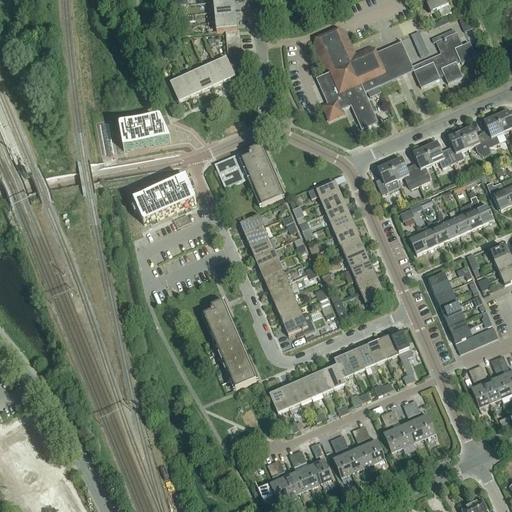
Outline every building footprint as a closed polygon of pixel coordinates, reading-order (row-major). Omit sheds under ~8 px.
[(425,0),(428,6),(427,7),(431,17),(433,16),(432,15),(439,12),(442,19),(451,15),(444,0),(425,0)] [(214,4),(215,14),(235,12),(234,2),(214,4)] [(236,21),(235,12),(215,14),(216,24),(236,21)] [(473,31),(468,19),(460,23),(464,34),(473,31)] [(225,33),(238,31),(236,21),(216,24),(217,33),(225,33)] [(415,22),(398,29),(403,40),(420,33),(415,22)] [(316,41),(315,46),(321,61),(325,69),(329,71),(331,74),(319,79),(331,105),(328,106),(326,111),(330,121),(343,115),(341,112),(351,107),(362,132),(379,124),(365,95),(367,94),(368,94),(378,89),(414,74),(421,90),(441,82),(440,79),(445,77),(449,86),(463,80),(457,66),(461,64),(462,66),(476,59),(470,45),(463,48),(458,36),(437,45),(442,56),(412,69),(402,44),(376,55),(374,51),(370,49),(355,56),(351,48),(345,32),(340,31),(316,41)] [(242,56),(228,57),(229,59),(227,60),(230,68),(243,62),(242,56)] [(224,84),(235,79),(230,68),(227,60),(226,60),(215,65),(224,84)] [(213,89),(224,84),(215,65),(204,70),(213,89)] [(204,70),(193,75),(202,94),(213,89),(204,70)] [(193,75),(182,80),(191,99),(202,94),(193,75)] [(171,86),(180,105),(191,99),(182,80),(171,86)] [(511,119),(509,114),(496,119),(504,135),(511,132),(511,134),(511,119)] [(497,138),(504,135),(496,119),(485,125),(489,134),(483,137),(489,150),(500,145),(497,138)] [(119,131),(119,132),(123,154),(170,146),(161,125),(160,124),(159,124),(158,124),(121,130),(120,130),(120,131),(119,131)] [(473,129),(461,135),(469,151),(475,148),(478,155),(483,159),(491,155),(489,150),(483,137),(477,139),(473,129)] [(465,161),(462,154),(469,151),(461,135),(449,140),(454,150),(448,152),(454,166),(465,161)] [(438,145),(426,151),(433,167),(440,164),(443,171),(454,166),(448,152),(443,155),(438,145)] [(261,149),(216,169),(226,192),(251,181),(263,209),(283,200),(261,149)] [(430,177),(427,170),(433,167),(426,151),(414,156),(418,165),(412,168),(421,187),(430,183),(430,177)] [(403,161),(391,166),(398,182),(405,179),(408,186),(411,191),(421,187),(412,168),(407,171),(403,161)] [(394,192),(391,185),(398,182),(391,166),(379,171),(383,181),(377,184),(383,197),(394,192)] [(486,174),(479,168),(477,169),(480,176),(486,174)] [(501,170),(496,173),(498,178),(504,176),(501,170)] [(185,182),(133,205),(142,227),(143,228),(144,228),(145,228),(194,207),(195,206),(195,205),(195,204),(185,182)] [(475,182),(464,186),(467,192),(477,188),(475,182)] [(505,184),(501,186),(504,194),(505,193),(511,207),(511,190),(508,192),(505,184)] [(322,205),(342,197),(337,185),(318,193),(317,191),(309,194),(312,202),(319,199),(322,205)] [(492,185),(487,188),(493,200),(494,199),(501,214),(511,209),(511,207),(505,193),(504,194),(501,186),(494,189),(492,185)] [(460,189),(453,192),(455,197),(462,193),(460,189)] [(322,205),(327,216),(346,208),(342,197),(322,205)] [(470,201),(471,205),(475,213),(476,213),(484,228),(495,223),(488,208),(480,211),(474,199),(470,201)] [(427,203),(420,206),(423,212),(430,209),(427,203)] [(465,208),(461,210),(464,218),(465,218),(472,233),(484,228),(476,213),(475,213),(471,205),(465,207),(465,208)] [(293,212),(295,216),(303,213),(301,208),(293,212)] [(327,216),(332,228),(351,219),(346,208),(327,216)] [(413,220),(414,219),(413,216),(411,212),(401,217),(404,224),(408,222),(413,220)] [(305,218),(303,213),(295,216),(297,221),(305,218)] [(450,215),(450,216),(453,223),(455,223),(461,238),(472,233),(465,218),(464,218),(458,221),(454,213),(450,215)] [(246,238),(265,230),(260,218),(241,226),(246,238)] [(442,228),(444,228),(451,243),(461,238),(455,223),(453,223),(447,226),(444,219),(443,218),(439,220),(440,223),(442,228)] [(291,219),(282,223),(285,229),(287,228),(289,232),(296,229),(294,225),(291,219)] [(332,228),(336,239),(356,230),(351,219),(332,228)] [(428,225),(429,228),(431,233),(433,233),(440,248),(451,243),(444,228),(442,228),(440,223),(433,226),(432,223),(428,225)] [(421,228),(417,230),(420,238),(422,238),(429,253),(440,248),(433,233),(431,233),(429,228),(422,231),(421,228)] [(270,241),(265,230),(246,238),(250,250),(270,241)] [(336,239),(341,250),(361,241),(356,230),(336,239)] [(303,234),(305,239),(312,236),(310,231),(303,234)] [(417,258),(429,253),(422,238),(420,238),(414,241),(410,233),(406,235),(410,243),(411,243),(417,258)] [(250,250),(255,261),(275,253),(270,241),(250,250)] [(341,250),(346,261),(365,252),(361,241),(341,250)] [(511,257),(508,248),(491,256),(495,264),(511,257)] [(346,261),(351,272),(370,264),(365,252),(346,261)] [(279,264),(275,253),(255,261),(260,272),(279,264)] [(511,257),(495,264),(498,272),(511,266),(511,257)] [(324,263),(322,258),(314,261),(316,266),(324,263)] [(260,272),(265,283),(284,275),(279,264),(260,272)] [(351,272),(356,283),(375,275),(370,264),(351,272)] [(511,266),(498,272),(502,280),(511,275),(511,266)] [(289,286),(284,275),(265,283),(270,294),(289,286)] [(322,279),(324,283),(332,280),(329,275),(322,279)] [(375,275),(356,283),(360,294),(380,286),(375,275)] [(511,275),(502,280),(505,288),(511,284),(511,275)] [(432,292),(449,285),(446,277),(429,284),(432,292)] [(449,285),(432,292),(436,300),(453,293),(449,285)] [(270,294),(274,305),(294,297),(289,286),(270,294)] [(385,297),(380,286),(360,294),(362,297),(365,306),(366,306),(367,309),(377,305),(375,302),(385,297)] [(436,300),(439,308),(456,300),(453,293),(436,300)] [(360,294),(341,302),(342,305),(362,297),(360,294)] [(299,308),(294,297),(274,305),(279,317),(299,308)] [(456,300),(439,308),(443,316),(460,308),(456,300)] [(340,321),(348,318),(343,308),(342,305),(341,302),(334,306),(336,311),(340,321)] [(212,309),(214,314),(204,318),(236,392),(256,384),(222,305),(212,309)] [(279,317),(284,328),(303,319),(299,308),(279,317)] [(443,316),(446,324),(463,317),(460,308),(443,316)] [(332,314),(325,317),(328,322),(335,319),(332,314)] [(463,317),(446,324),(450,332),(467,324),(463,317)] [(311,323),(306,325),(303,319),(284,328),(289,339),(295,336),(302,333),(304,337),(315,332),(311,323)] [(467,324),(450,332),(453,340),(470,333),(467,324)] [(399,357),(401,357),(409,377),(415,375),(409,361),(414,359),(402,333),(391,338),(399,357)] [(470,333),(453,340),(457,348),(474,340),(470,333)] [(379,343),(388,362),(399,357),(391,338),(379,343)] [(379,343),(369,348),(377,367),(388,362),(379,343)] [(369,348),(357,352),(366,372),(377,367),(369,348)] [(357,352),(346,357),(355,377),(366,372),(357,352)] [(344,382),(355,377),(346,357),(335,362),(337,368),(344,382)] [(497,362),(502,373),(508,371),(503,360),(497,362)] [(496,376),(502,373),(497,362),(491,365),(496,376)] [(337,368),(326,373),(335,393),(346,388),(344,382),(337,368)] [(475,372),(480,383),(486,380),(481,369),(475,372)] [(474,385),(480,383),(475,372),(469,374),(474,385)] [(326,373),(315,377),(324,397),(335,393),(326,373)] [(315,377),(304,382),(312,402),(324,397),(315,377)] [(502,401),(511,396),(511,395),(505,379),(494,384),(502,401)] [(304,382),(293,387),(301,407),(312,402),(304,382)] [(494,384),(483,388),(491,406),(502,401),(494,384)] [(290,412),(301,407),(293,387),(281,392),(290,412)] [(387,389),(391,397),(397,395),(393,387),(387,389)] [(472,393),(480,411),(491,406),(483,388),(472,393)] [(381,401),(391,397),(387,389),(384,391),(383,389),(377,391),(381,401)] [(279,417),(290,412),(281,392),(270,397),(279,417)] [(355,410),(362,407),(359,399),(358,397),(351,400),(355,410)] [(410,406),(415,418),(421,415),(416,404),(410,406)] [(409,421),(415,418),(410,406),(404,409),(409,421)] [(388,416),(393,428),(399,425),(394,413),(388,416)] [(387,430),(393,428),(388,416),(382,419),(387,430)] [(28,419),(19,423),(23,432),(32,428),(28,419)] [(429,419),(417,423),(425,441),(436,436),(429,419)] [(417,423),(406,428),(414,446),(425,441),(417,423)] [(406,428),(395,433),(403,451),(414,446),(406,428)] [(359,431),(364,443),(370,441),(365,429),(359,431)] [(358,446),(364,443),(359,431),(353,434),(358,446)] [(35,448),(26,432),(4,445),(13,460),(35,448)] [(384,438),(392,456),(403,451),(395,433),(384,438)] [(337,441),(342,453),(349,450),(343,438),(337,441)] [(336,455),(342,453),(337,441),(331,444),(336,455)] [(367,449),(375,466),(386,462),(378,444),(367,449)] [(323,458),(318,446),(311,449),(316,461),(323,458)] [(364,471),(375,466),(367,449),(356,453),(364,471)] [(296,456),(301,467),(307,464),(302,453),(296,456)] [(356,453),(345,458),(353,476),(364,471),(356,453)] [(294,470),(301,467),(296,456),(289,459),(294,470)] [(334,463),(342,481),(353,476),(345,458),(334,463)] [(280,463),(274,465),(279,477),(285,474),(280,463)] [(314,468),(321,486),(333,481),(325,463),(314,468)] [(273,498),(274,497),(278,505),(289,500),(281,482),(279,477),(274,465),(267,468),(272,479),(275,485),(270,487),(273,494),(271,495),(268,488),(259,492),(264,503),(273,499),(273,498)] [(314,468),(303,473),(311,491),(321,486),(314,468)] [(40,506),(56,498),(52,490),(59,486),(51,471),(31,482),(38,497),(36,498),(40,506)] [(311,491),(303,473),(292,478),(300,495),(311,491)] [(289,500),(300,495),(292,478),(281,482),(289,500)] [(76,511),(96,511),(89,495),(72,503),(76,511)] [(486,511),(481,502),(472,506),(475,511),(486,511)]
